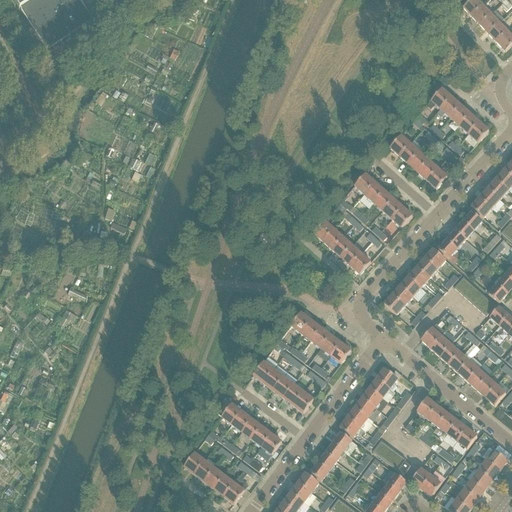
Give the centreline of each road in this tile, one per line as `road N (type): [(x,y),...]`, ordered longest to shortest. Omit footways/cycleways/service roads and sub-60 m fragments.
road 1 (residential): [(382,342),(361,321),(359,305),(511,133)]
road 2 (residential): [(511,446),(382,342)]
